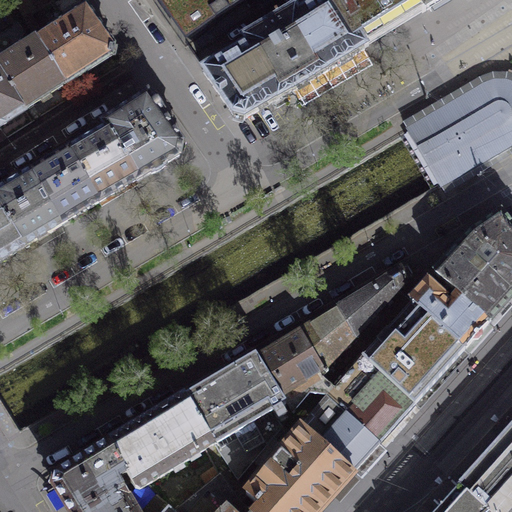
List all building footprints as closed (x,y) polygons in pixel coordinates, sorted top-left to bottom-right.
[(63,22),(36,40),(64,84),(65,86),(70,82),(111,56),(112,46),(80,0),(55,0),(50,4),(63,22)] [(185,47),(252,0),(152,0),(180,40),(185,47)] [(339,9),(341,8),(335,0),(284,0),(292,13),(245,41),(248,46),(208,71),(207,70),(203,72),(234,116),(239,118),(244,120),(277,100),(278,100),(290,93),(326,72),(326,71),(366,48),(339,9)] [(339,9),(366,48),(406,23),(426,10),(418,0),(335,0),(341,8),(339,9)] [(418,0),(426,10),(443,0),(418,0)] [(23,17),(34,35),(40,31),(29,13),(23,17)] [(0,60),(0,71),(25,111),(64,84),(36,40),(35,38),(0,60)] [(0,127),(25,111),(0,71),(0,127)] [(409,133),(442,189),(496,158),(511,148),(511,80),(506,78),(494,78),(482,83),(464,94),(405,128),(409,133)] [(147,95),(103,123),(138,182),(179,157),(180,151),(182,144),(168,124),(153,103),(147,95)] [(105,129),(68,151),(100,204),(104,201),(138,182),(103,123),(102,124),(105,129)] [(68,151),(30,173),(62,226),(67,223),(83,214),(100,204),(68,151)] [(0,190),(0,208),(24,249),(62,226),(30,173),(0,190)] [(0,262),(24,249),(0,208),(0,262)] [(466,241),(461,246),(511,291),(511,226),(502,213),(472,234),(466,241)] [(456,251),(435,274),(457,295),(458,293),(490,323),(500,312),(503,309),(511,298),(511,291),(461,246),(456,251)] [(412,274),(406,266),(374,287),(344,306),(337,310),(355,338),(412,274)] [(410,302),(411,303),(464,351),(477,337),(490,323),(458,293),(457,295),(453,299),(447,306),(443,302),(447,298),(429,281),(410,302)] [(411,303),(361,356),(414,406),(464,351),(411,303)] [(355,338),(337,310),(319,321),(300,333),(325,375),(328,372),(326,370),(335,360),(334,360),(355,338)] [(325,375),(300,333),(279,345),(257,358),(292,414),(325,375)] [(292,414),(257,358),(255,355),(220,376),(184,397),(214,445),(215,445),(237,479),(281,426),(272,411),(280,406),(287,419),(292,414)] [(336,387),(327,396),(379,444),(397,425),(414,406),(361,356),(336,387)] [(327,396),(302,426),(353,473),(366,459),(379,444),(327,396)] [(214,445),(184,397),(145,421),(109,442),(128,474),(137,489),(140,490),(160,478),(184,464),(184,463),(214,445)] [(253,511),(318,511),(323,507),(353,473),(302,426),(245,495),(259,506),(255,510),(253,511)] [(487,511),(511,511),(511,427),(459,487),(487,511)] [(128,474),(109,442),(56,474),(54,480),(53,486),(69,511),(82,511),(123,488),(118,479),(128,474)] [(174,511),(173,511),(249,511),(240,504),(219,474),(174,511)] [(487,511),(459,487),(435,511),(487,511)] [(139,511),(123,488),(82,511),(139,511)] [(161,511),(168,505),(157,495),(153,500),(153,501),(141,511),(161,511)]
